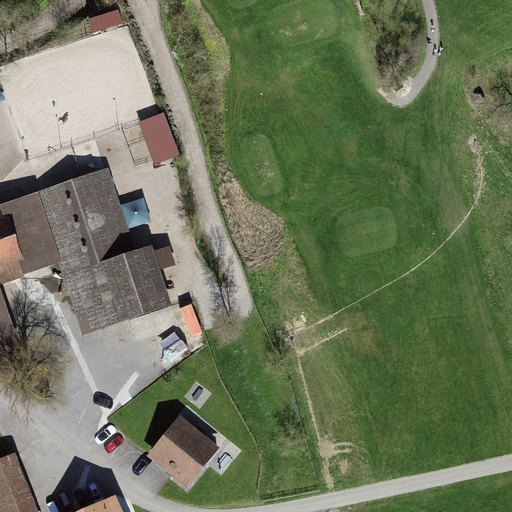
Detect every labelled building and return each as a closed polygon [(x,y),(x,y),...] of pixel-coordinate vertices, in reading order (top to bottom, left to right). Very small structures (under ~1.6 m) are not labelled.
[(120,16),(89,22),(91,36),(122,30),(120,16)] [(139,126),(153,168),(179,160),(165,117),(139,126)] [(104,171),(0,205),(0,328),(4,327),(0,316),(0,287),(55,269),(78,339),(171,308),(149,241),(129,248),(104,171)] [(173,417),(137,457),(176,491),(211,448),(173,417)] [(31,511),(10,456),(0,460),(0,511),(31,511)] [(112,511),(106,498),(74,511),(112,511)]
